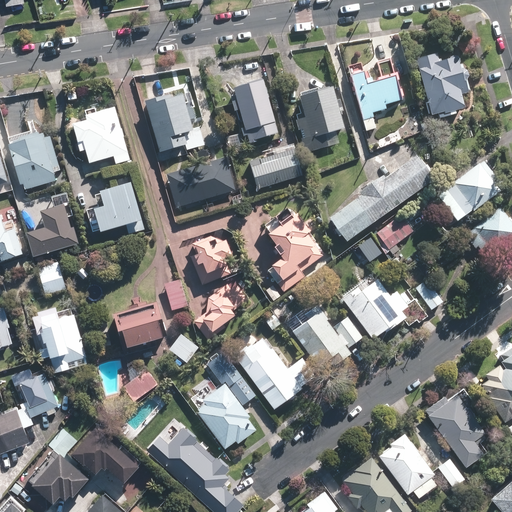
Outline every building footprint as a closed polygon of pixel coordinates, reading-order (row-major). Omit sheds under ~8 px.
[(433,56),(411,62),(428,122),(463,112),(459,99),(469,96),(461,67),(455,69),(453,59),(435,64),(433,56)] [(359,64),(345,68),(363,133),(375,130),(371,115),(384,112),(383,108),(401,103),(389,59),(375,63),(379,79),(364,83),(359,64)] [(258,82),(229,91),(246,145),(275,135),(258,82)] [(293,123),(302,154),(337,144),(334,134),(342,131),(337,116),(342,115),(338,102),(333,103),(329,89),(295,99),(299,114),(295,116),(296,121),(293,123)] [(166,97),(141,105),(157,156),(184,147),(186,152),(204,146),(199,130),(190,133),(187,122),(193,121),(185,95),(167,101),(166,97)] [(113,167),(129,162),(113,109),(96,114),(95,109),(82,113),(85,122),(69,127),(77,154),(82,153),(86,166),(111,159),(113,167)] [(35,131),(3,140),(19,193),(54,182),(52,174),(58,173),(47,134),(37,137),(35,131)] [(271,157),(247,163),(254,192),(299,180),(290,148),(270,153),(271,157)] [(224,159),(163,177),(173,210),(233,192),(224,159)] [(325,221),(343,245),(429,184),(412,160),(380,182),(376,178),(354,194),(357,198),(325,221)] [(480,162),(435,197),(455,224),(501,189),(480,162)] [(127,236),(143,232),(130,185),(91,197),(95,209),(83,212),(91,238),(124,228),(127,236)] [(23,236),(30,260),(76,246),(71,230),(67,231),(60,208),(37,215),(41,231),(23,236)] [(511,227),(497,209),(461,238),(472,251),(475,249),(486,262),(511,240),(511,227)] [(323,257),(293,216),(287,220),(282,213),(269,221),(275,229),(261,238),(277,261),(263,271),(281,294),(303,278),(300,273),(323,257)] [(400,216),(375,235),(388,251),(412,232),(400,216)] [(0,263),(19,257),(10,226),(0,229),(0,227),(0,263)] [(189,259),(200,287),(229,276),(223,262),(229,260),(223,242),(210,238),(189,246),(194,257),(189,259)] [(57,263),(35,270),(43,296),(65,290),(57,263)] [(361,281),(337,298),(369,342),(401,319),(398,314),(406,308),(395,292),(386,298),(374,280),(365,286),(361,281)] [(178,281),(162,286),(170,312),(186,307),(178,281)] [(192,323),(206,342),(224,329),(222,325),(233,317),(230,314),(246,302),(231,281),(206,300),(208,302),(206,312),(192,323)] [(425,281),(413,289),(429,312),(441,304),(425,281)] [(127,311),(109,316),(121,357),(155,348),(154,343),(164,340),(153,303),(145,306),(144,303),(126,308),(127,311)] [(311,304),(283,324),(316,369),(328,361),(333,367),(350,356),(346,350),(362,338),(347,317),(332,328),(337,335),(335,337),(311,304)] [(0,349),(12,346),(1,309),(0,309),(0,349)] [(87,365),(73,316),(67,318),(65,313),(34,322),(32,328),(33,332),(30,332),(37,356),(42,355),(45,364),(48,363),(52,375),(87,365)] [(179,335),(167,351),(184,365),(197,349),(179,335)] [(249,343),(231,356),(271,412),(300,391),(298,389),(309,382),(303,372),(308,369),(301,359),(285,370),(270,350),(266,352),(263,347),(256,353),(249,343)] [(255,397),(223,352),(205,365),(220,386),(216,389),(207,378),(192,388),(196,394),(189,399),(197,410),(194,413),(221,452),(233,444),(235,446),(254,433),(246,421),(248,420),(240,408),(255,397)] [(477,387),(502,425),(511,417),(511,370),(511,372),(508,367),(499,373),(495,368),(481,377),(484,382),(477,387)] [(144,371),(121,388),(133,404),(156,386),(144,371)] [(0,454),(27,445),(22,430),(31,426),(28,419),(44,413),(46,418),(54,414),(53,410),(57,408),(44,374),(16,385),(24,406),(0,415),(0,454)] [(440,398),(420,413),(463,470),(480,457),(472,447),(484,439),(452,397),(444,403),(440,398)] [(157,438),(144,452),(208,511),(237,511),(242,507),(223,490),(231,483),(223,476),(229,470),(218,459),(216,462),(192,440),(195,438),(184,427),(166,446),(157,438)] [(92,431),(67,457),(89,479),(100,468),(119,486),(138,466),(119,448),(115,452),(92,431)] [(432,477),(401,436),(386,447),(388,448),(375,458),(405,497),(410,493),(416,501),(434,487),(429,480),(432,477)] [(56,456),(27,489),(31,493),(27,497),(45,511),(55,500),(61,504),(66,498),(69,500),(86,481),(56,456)] [(408,511),(369,459),(339,481),(349,494),(344,498),(354,511),(358,507),(361,511),(408,511)] [(447,460),(435,468),(452,490),(464,481),(447,460)] [(511,511),(511,481),(510,480),(485,501),(494,511),(511,511)] [(15,482),(7,489),(15,499),(23,491),(15,482)] [(334,511),(335,511),(322,492),(304,505),(307,508),(302,511),(334,511)] [(120,511),(100,495),(84,511),(120,511)] [(22,511),(23,511),(8,498),(0,506),(0,511),(22,511)]
